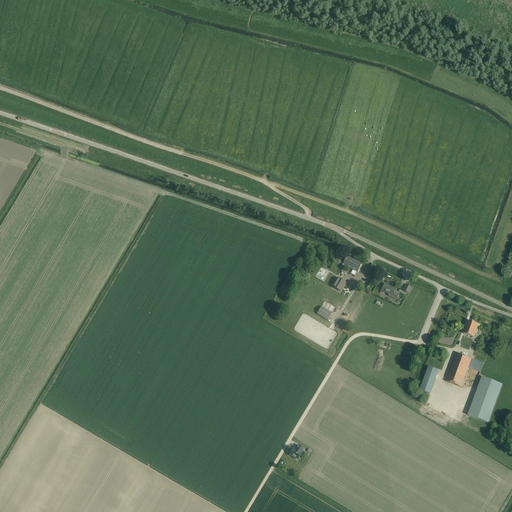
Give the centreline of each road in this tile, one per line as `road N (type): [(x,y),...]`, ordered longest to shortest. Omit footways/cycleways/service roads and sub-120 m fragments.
road 1 (unclassified): [(337,229),(0,111)]
road 2 (track): [(0,89),(271,184),(309,217)]
road 3 (residential): [(245,511),(354,334),(420,340),(446,289)]
road 4 (track): [(271,184),(493,277)]
road 5 (unclassified): [(511,310),(337,229)]
road 6 (residential): [(446,289),(337,229)]
